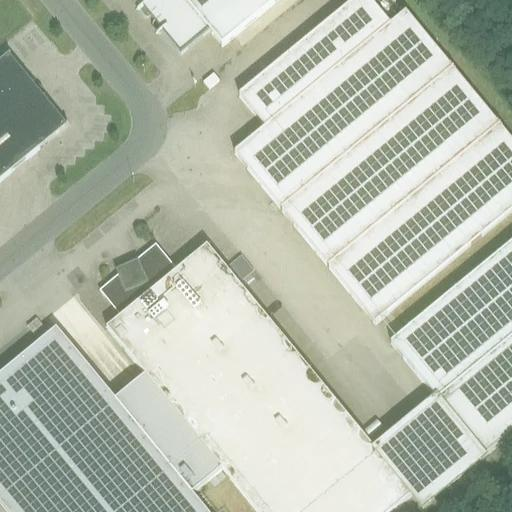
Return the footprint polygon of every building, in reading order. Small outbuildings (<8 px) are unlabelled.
[(222,48),(280,0),(134,0),(142,9),(140,11),(141,12),(143,10),(162,33),(160,35),(161,36),(162,34),(181,56),(210,33),(222,48)] [(391,27),(368,0),(357,0),(239,98),(266,130),(235,155),(375,326),(511,213),(511,143),(406,14),(391,27)] [(10,56),(0,64),(0,183),(69,127),(10,56)] [(209,91),(219,83),(214,76),(203,84),(209,91)] [(511,245),(391,345),(485,458),(511,435),(511,245)] [(393,511),(412,497),(374,451),(207,248),(177,273),(156,247),(138,262),(115,272),(118,278),(100,293),(121,319),(107,331),(146,378),(116,402),(57,331),(0,377),(0,505),(5,511),(205,511),(193,496),(223,471),(256,511),(393,511)]
